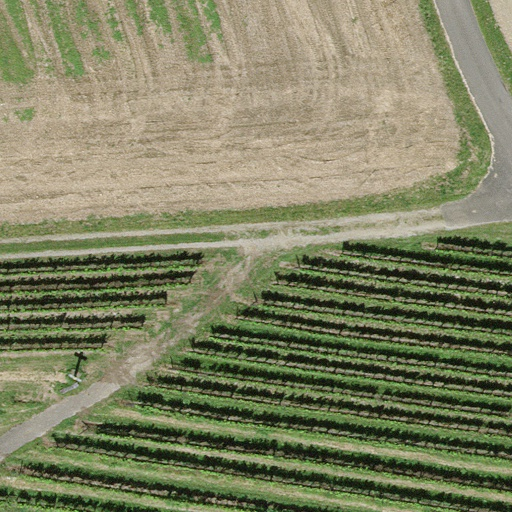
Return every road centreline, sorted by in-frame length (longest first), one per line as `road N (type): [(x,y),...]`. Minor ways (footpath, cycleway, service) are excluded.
road 1 (track): [(0,252),(275,238),(462,219),(511,202)]
road 2 (track): [(0,449),(109,383),(275,238)]
road 3 (unclassified): [(450,0),(463,47),(511,143)]
